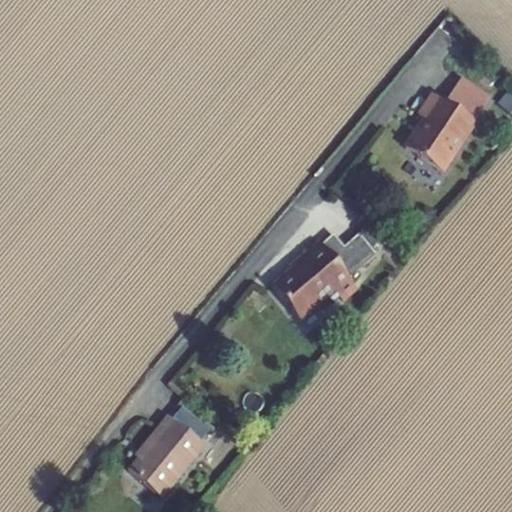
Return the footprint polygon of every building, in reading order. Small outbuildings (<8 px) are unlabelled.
[(455,83),(448,93),(475,116),(484,101),(455,83)] [(420,123),(407,142),(440,170),(475,116),(448,93),(440,105),(428,97),(414,119),(420,123)] [(401,152),(436,175),(440,170),(407,142),(401,152)] [(355,234),(353,235),(369,256),(371,254),(363,244),(365,242),(360,236),(358,237),(355,234)] [(319,310),(334,297),(350,285),(344,277),(369,256),(353,235),(339,246),(328,256),(318,244),(315,240),(300,253),(304,258),(288,270),(267,287),(292,319),(313,302),(319,310)] [(329,235),(318,244),(328,256),(339,246),(329,235)] [(284,266),(288,270),(304,258),(300,253),(284,266)] [(354,289),(350,285),(334,297),(338,302),(354,289)] [(128,470),(161,497),(203,443),(167,414),(158,426),(161,428),(128,470)]
